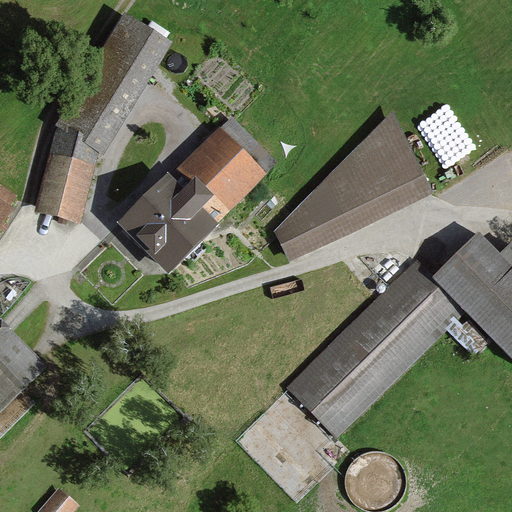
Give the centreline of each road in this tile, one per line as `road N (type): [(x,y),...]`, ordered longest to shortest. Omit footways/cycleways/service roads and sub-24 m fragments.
road 1 (track): [(511,220),(425,230),(160,311),(111,318),(75,304),(7,244)]
road 2 (track): [(127,0),(61,99),(25,212),(0,255)]
